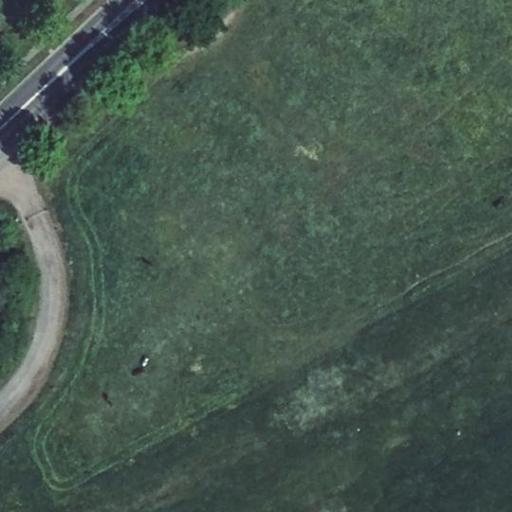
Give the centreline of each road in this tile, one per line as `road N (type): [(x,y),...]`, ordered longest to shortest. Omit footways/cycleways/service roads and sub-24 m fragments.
road 1 (track): [(0,161),(39,220),(50,269),(43,337),(0,405)]
road 2 (secondary): [(0,131),(155,0)]
road 3 (secondary): [(122,0),(0,126)]
